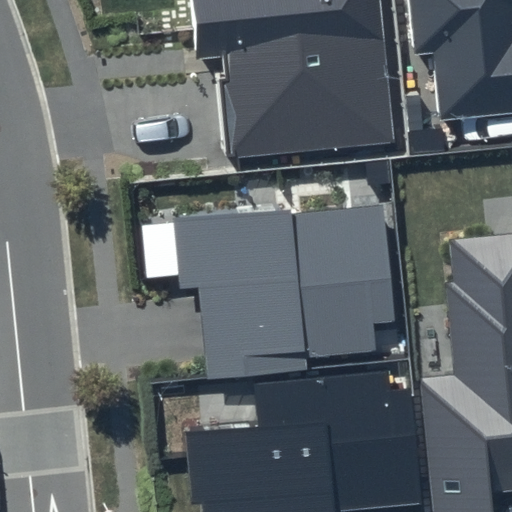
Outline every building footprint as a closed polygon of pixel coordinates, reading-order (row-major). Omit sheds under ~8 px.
[(191,0),(197,59),(217,57),(227,156),(391,140),(376,0),(191,0)] [(511,0),(409,0),(416,56),(434,54),(441,119),(511,111),(511,0)] [(382,203),(145,227),(149,274),(175,271),(177,292),(194,290),(203,376),(308,365),(307,357),(375,350),(372,322),(394,319),(382,203)] [(511,234),(445,241),(458,374),(417,378),(430,511),(498,511),(496,490),(511,488),(511,234)] [(387,371),(254,385),(258,424),(186,431),(194,504),(204,503),(205,511),(353,511),(420,505),(408,388),(389,390),(387,371)]
